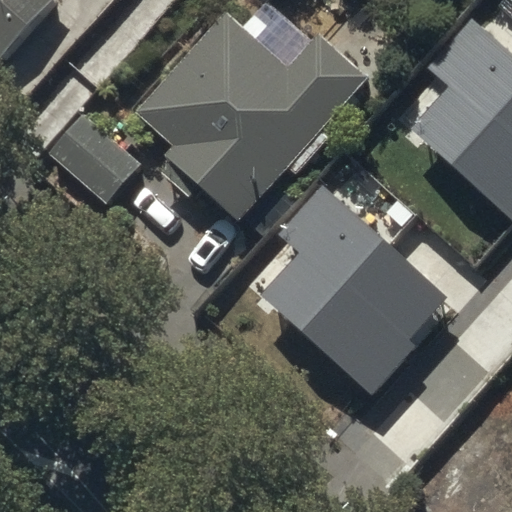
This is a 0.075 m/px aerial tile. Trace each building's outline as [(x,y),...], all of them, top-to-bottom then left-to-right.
[(0,0),(0,82),(54,23),(28,0),(0,0)] [(333,0),(282,0),(270,13),(311,50),(346,12),(333,0)] [(243,235),(372,93),(328,53),(299,85),(241,33),(141,142),(243,235)] [(511,36),(498,53),(511,64),(511,36)] [(511,66),(481,39),(435,91),(461,114),(425,154),(511,232),(511,66)] [(60,171),(113,218),(143,185),(90,137),(60,171)] [(421,365),(461,322),(332,205),(285,257),(311,280),(275,320),(383,417),(426,370),(421,365)] [(496,511),(511,496),(511,404),(420,503),(429,511),(496,511)]
